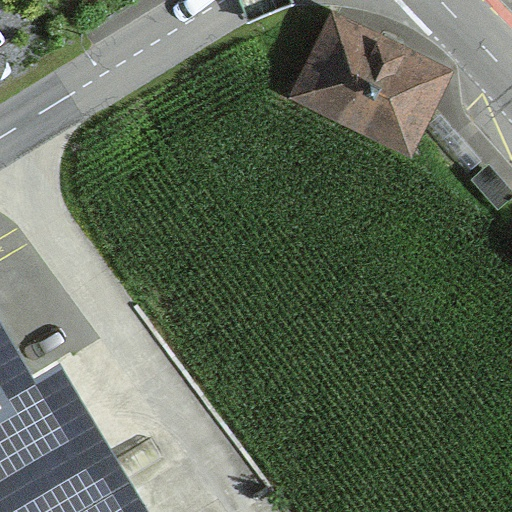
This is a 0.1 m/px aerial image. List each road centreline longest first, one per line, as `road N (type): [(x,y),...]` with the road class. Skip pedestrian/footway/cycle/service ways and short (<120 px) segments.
road 1 (unknown): [(4,135),(226,511)]
road 2 (secondary): [(224,0),(0,138)]
